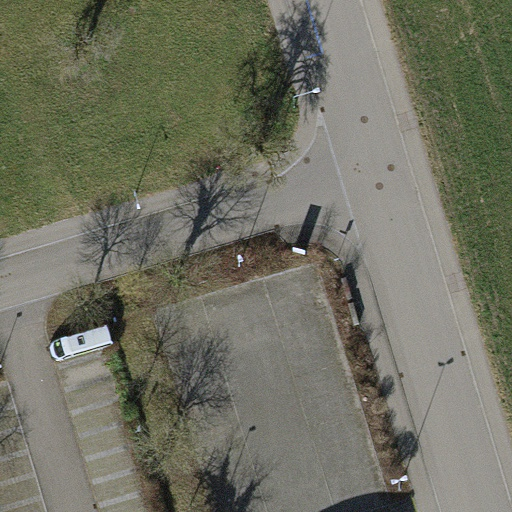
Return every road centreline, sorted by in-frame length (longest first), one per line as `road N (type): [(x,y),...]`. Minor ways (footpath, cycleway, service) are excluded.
road 1 (residential): [(0,281),(377,164)]
road 2 (residential): [(377,164),(480,511)]
road 3 (residential): [(326,0),(377,164)]
